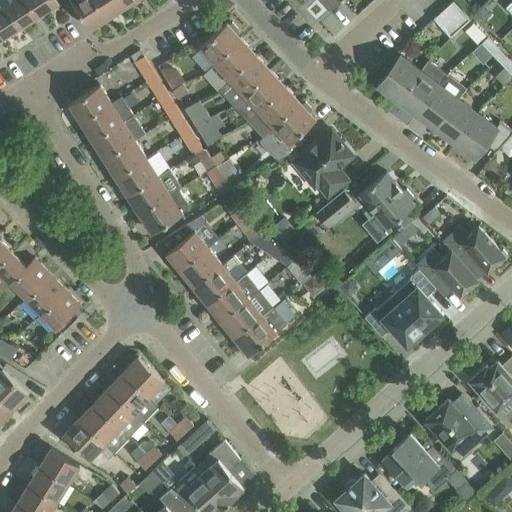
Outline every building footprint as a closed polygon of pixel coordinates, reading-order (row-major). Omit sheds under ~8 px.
[(21,25),(5,0),(0,0),(0,32),(3,37),(21,25)] [(40,14),(30,0),(5,0),(21,25),(40,14)] [(30,0),(40,14),(58,1),(57,0),(30,0)] [(71,0),(90,28),(109,16),(98,0),(71,0)] [(123,0),(98,0),(109,16),(127,4),(123,0)] [(467,16),(453,0),(443,9),(460,28),(470,19),(467,16)] [(483,6),(475,15),(482,23),(491,14),(483,6)] [(460,28),(443,9),(433,18),(450,37),(460,28)] [(226,22),(212,35),(209,32),(195,41),(215,63),(241,38),(226,22)] [(487,36),(481,42),(492,54),(497,59),(504,53),(499,48),(487,36)] [(256,54),(241,38),(215,63),(230,79),(256,54)] [(504,53),(497,59),(502,65),(504,67),(511,74),(511,61),(509,59),(504,53)] [(271,70),(256,54),(230,79),(219,89),(233,105),(271,70)] [(397,100),(420,69),(400,54),(377,85),(397,100)] [(134,61),(146,80),(155,74),(144,55),(134,61)] [(397,100),(416,114),(439,83),(440,84),(447,74),(428,59),(420,69),(397,100)] [(248,121),(286,86),(271,70),(233,105),(248,121)] [(146,80),(158,99),(167,93),(155,74),(146,80)] [(81,122),(111,102),(99,83),(69,103),(81,122)] [(459,98),(440,84),(439,83),(416,114),(435,128),(459,98)] [(183,84),(173,89),(178,98),(188,92),(183,84)] [(300,102),(286,86),(248,121),(263,136),(300,102)] [(158,99),(169,117),(179,111),(167,93),(158,99)] [(455,143),(478,112),(459,98),(435,128),(455,143)] [(111,102),(81,122),(93,140),(123,121),(111,102)] [(315,118),(300,102),(263,136),(259,140),(278,160),(290,153),(305,139),(299,133),(315,118)] [(169,117),(181,135),(190,129),(179,111),(169,117)] [(201,111),(190,117),(196,126),(206,120),(201,111)] [(496,125),(478,112),(455,143),(474,158),(485,144),(495,151),(493,152),(494,153),(511,134),(511,132),(511,129),(499,120),(496,125)] [(104,158),(135,139),(145,132),(134,114),(123,121),(93,140),(104,158)] [(211,128),(206,120),(196,126),(200,134),(211,128)] [(196,137),(190,129),(181,135),(186,143),(196,137)] [(318,184),(328,196),(348,179),(338,167),(353,155),(332,129),(293,161),(315,187),(318,184)] [(104,158),(116,176),(146,157),(135,139),(104,158)] [(206,170),(217,164),(211,155),(206,148),(201,148),(195,152),(206,170)] [(211,155),(217,164),(227,158),(221,149),(211,155)] [(158,175),(146,157),(116,176),(128,195),(158,175)] [(205,183),(210,180),(218,175),(222,173),(217,164),(206,170),(199,175),(205,183)] [(158,175),(128,195),(139,213),(170,194),(181,187),(169,168),(158,175)] [(371,184),(359,194),(374,212),(387,227),(388,226),(396,219),(403,228),(413,220),(406,211),(414,204),(411,201),(414,197),(406,188),(402,190),(395,181),(393,183),(386,175),(389,174),(386,171),(371,184)] [(343,188),(315,211),(329,227),(356,204),(343,188)] [(182,213),(170,194),(139,213),(151,232),(182,213)] [(221,202),(238,224),(247,217),(230,195),(221,202)] [(428,224),(441,213),(434,206),(422,217),(428,224)] [(238,224),(251,241),(259,233),(247,217),(238,224)] [(166,252),(180,270),(208,247),(195,230),(189,221),(168,235),(176,245),(166,252)] [(399,246),(417,230),(410,222),(392,238),(393,240),(399,246)] [(443,241),(450,250),(451,250),(459,258),(468,250),(487,271),(498,262),(499,263),(508,255),(502,249),(501,250),(478,225),(469,234),(461,225),(443,241)] [(251,241),(269,253),(275,244),(260,233),(259,233),(251,241)] [(0,260),(11,250),(0,239),(0,260)] [(393,240),(366,264),(375,273),(402,249),(399,246),(393,240)] [(275,244),(269,253),(279,260),(285,251),(275,244)] [(222,264),(208,247),(180,270),(194,286),(222,264)] [(478,279),(459,258),(451,250),(450,250),(441,258),(434,249),(416,264),(419,267),(432,282),(442,274),(460,295),(469,287),(471,289),(477,283),(476,281),(478,279)] [(26,265),(11,250),(0,260),(0,287),(2,290),(35,257),(34,257),(26,265)] [(311,276),(318,266),(300,253),(291,267),(300,273),(302,270),(311,276)] [(50,273),(35,257),(2,290),(11,282),(26,297),(50,273)] [(416,264),(415,263),(401,275),(407,282),(393,294),(425,329),(434,321),(437,324),(444,317),(442,315),(443,313),(424,291),(433,283),(432,282),(419,267),(416,264)] [(194,286),(207,303),(235,280),(222,264),(194,286)] [(318,266),(311,276),(332,289),(337,279),(318,266)] [(65,288),(50,273),(26,297),(41,312),(65,288)] [(249,297),(235,280),(207,303),(221,320),(249,297)] [(65,288),(41,312),(56,328),(81,305),(65,288)] [(374,300),(360,312),(378,332),(387,323),(407,345),(425,329),(393,294),(379,306),(374,300)] [(221,320),(234,337),(263,314),(249,297),(221,320)] [(273,306),(263,314),(234,337),(248,354),(287,323),(273,306)] [(0,339),(0,352),(2,354),(8,344),(0,339)] [(17,349),(8,344),(2,354),(11,359),(17,349)] [(511,352),(511,353),(511,354),(501,364),(497,359),(489,367),(487,364),(469,379),(496,409),(511,394),(511,352)] [(123,371),(149,396),(164,380),(138,355),(123,371)] [(0,395),(13,408),(28,392),(0,364),(0,395)] [(149,396),(123,371),(108,387),(144,421),(159,405),(149,396)] [(129,436),(144,421),(108,387),(93,402),(129,436)] [(0,420),(13,408),(0,395),(0,420)] [(452,448),(454,447),(461,456),(493,428),(468,400),(458,409),(449,397),(438,407),(435,404),(425,412),(428,415),(425,418),(452,448)] [(129,436),(93,402),(78,418),(104,443),(114,452),(129,436)] [(185,431),(193,424),(186,415),(177,423),(185,431)] [(104,443),(78,418),(63,434),(89,459),(104,443)] [(197,428),(194,431),(202,440),(216,427),(208,419),(197,428)] [(185,431),(177,423),(169,430),(176,439),(185,431)] [(394,447),(395,448),(381,460),(406,487),(419,475),(422,478),(423,477),(434,489),(451,474),(450,474),(456,469),(429,438),(421,444),(412,434),(415,432),(414,431),(411,433),(410,432),(394,447)] [(207,462),(209,464),(201,472),(228,502),(238,493),(237,492),(244,486),(229,469),(240,459),(225,439),(209,452),(207,455),(207,459),(207,462)] [(154,445),(145,452),(153,461),(161,453),(154,445)] [(79,464),(51,446),(39,465),(68,483),(79,464)] [(153,461),(145,452),(137,460),(145,468),(153,461)] [(217,511),(228,502),(201,472),(200,472),(194,465),(179,479),(169,468),(170,467),(163,460),(152,470),(169,489),(186,508),(195,500),(205,511),(215,511),(216,511),(217,511)] [(56,501),(68,483),(39,465),(28,484),(56,501)] [(483,471),(470,483),(477,491),(491,479),(483,471)] [(404,511),(411,507),(394,489),(386,497),(364,473),(356,480),(354,479),(350,479),(346,481),(344,485),(343,489),(344,491),(336,498),(348,511),(404,511)] [(120,484),(127,492),(136,484),(129,476),(120,484)] [(119,492),(111,483),(102,492),(111,500),(119,492)] [(28,484),(17,502),(33,511),(49,511),(56,501),(28,484)] [(166,504),(157,511),(180,511),(186,508),(169,489),(159,497),(166,504)] [(33,511),(17,502),(10,511),(33,511)]
